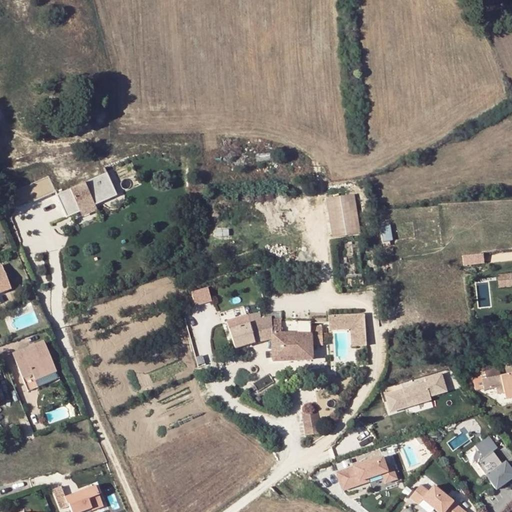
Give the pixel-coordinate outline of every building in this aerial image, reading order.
[(52,195),(64,223),(123,197),(111,169),(52,195)] [(45,182),(9,198),(12,205),(48,190),(45,182)] [(12,205),(16,214),(52,198),(48,190),(12,205)] [(353,199),(326,202),(330,241),(357,238),(353,199)] [(0,293),(9,289),(3,272),(0,273),(0,293)] [(511,288),(510,275),(496,277),(498,290),(511,288)] [(362,280),(345,281),(345,289),(363,287),(362,280)] [(191,295),(194,308),(211,304),(208,291),(191,295)] [(281,313),(266,312),(259,312),(247,317),(250,324),(228,330),(235,349),(256,343),(272,342),(273,361),(312,361),(313,344),(313,335),(320,336),(320,322),(281,323),(281,313)] [(327,317),(328,331),(350,330),(351,349),(365,348),(364,315),(327,317)] [(24,386),(56,374),(44,343),(12,356),(24,386)] [(471,367),(473,380),(476,380),(482,380),(484,389),(484,390),(494,387),(496,396),(503,394),(505,400),(511,398),(511,374),(500,377),(500,374),(499,362),(493,362),(485,364),(474,367),(471,367)] [(59,381),(56,374),(24,386),(26,392),(59,381)] [(424,384),(384,396),(388,413),(429,401),(428,398),(445,393),(440,376),(423,381),(424,384)] [(476,380),(473,380),(475,390),(484,389),(482,380),(476,380)] [(50,422),(74,415),(70,404),(46,411),(50,422)] [(316,411),(301,413),(304,437),(320,435),(316,411)] [(416,435),(411,437),(419,447),(423,444),(416,435)] [(489,439),(475,449),(482,459),(493,452),(496,449),(489,439)] [(502,465),(493,452),(482,459),(476,464),(496,490),(511,478),(511,471),(505,462),(502,465)] [(336,473),(342,491),(360,485),(359,482),(368,479),(382,474),(385,483),(397,479),(392,465),(386,467),(382,457),(336,473)] [(91,511),(102,508),(97,495),(99,494),(96,485),(64,498),(60,488),(52,490),(59,509),(68,506),(70,511),(76,511),(78,511),(83,511),(90,509),(91,511)] [(420,485),(409,498),(418,505),(422,500),(436,511),(464,511),(433,486),(429,492),(420,485)]
